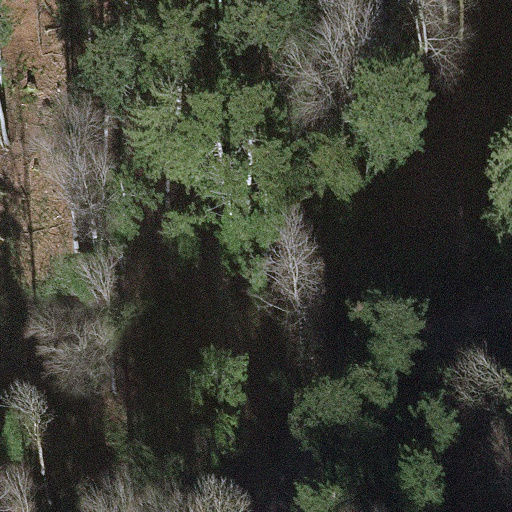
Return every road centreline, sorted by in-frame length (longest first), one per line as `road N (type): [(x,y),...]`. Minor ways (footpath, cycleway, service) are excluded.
road 1 (track): [(346,0),(258,68),(221,118),(196,186),(194,245),(252,511)]
road 2 (track): [(291,511),(310,441),(349,385),(397,354),(511,307)]
